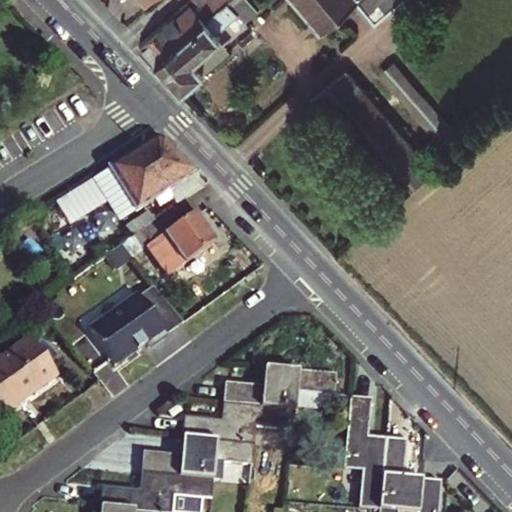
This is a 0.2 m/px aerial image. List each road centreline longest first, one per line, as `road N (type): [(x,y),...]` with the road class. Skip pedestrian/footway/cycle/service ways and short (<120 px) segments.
road 1 (residential): [(0,500),(315,270)]
road 2 (tertiary): [(511,475),(315,270)]
road 3 (tertiary): [(315,270),(157,106)]
road 4 (residential): [(0,203),(157,106)]
road 5 (tertiary): [(157,106),(59,0)]
